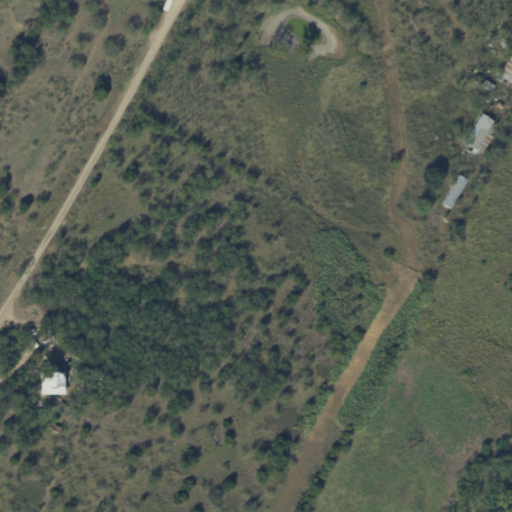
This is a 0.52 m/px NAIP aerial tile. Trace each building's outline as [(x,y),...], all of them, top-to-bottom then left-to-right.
[(504,38),(511,47),(511,49),(509,52),(500,41),(504,38)] [(511,56),(511,89),(506,86),(509,81),(506,79),(504,83),(498,79),(511,56)] [(477,78),(483,81),(481,86),(474,82),(477,78)] [(487,82),(496,87),(493,93),(483,87),(487,82)] [(497,106),(501,102),(506,106),(502,111),(497,106)] [(482,153),(478,151),(466,144),(482,114),(496,122),(495,124),(498,126),(492,137),(493,137),(484,154),(482,153)] [(460,176),(468,181),(450,209),(443,205),(460,176)] [(49,345),(55,342),(53,336),(62,332),(67,344),(51,351),(49,345)] [(42,396),(42,374),(65,374),(66,396),(42,396)] [(50,423),(61,430),(58,435),(47,428),(50,423)]
